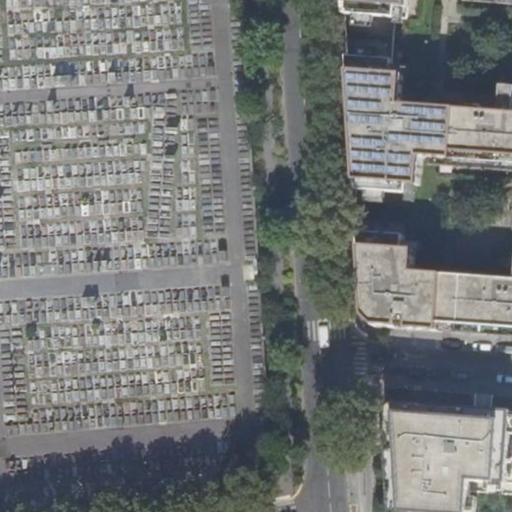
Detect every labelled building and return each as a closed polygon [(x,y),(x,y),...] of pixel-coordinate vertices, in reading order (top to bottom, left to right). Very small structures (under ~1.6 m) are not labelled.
[(355,153),(357,189),(410,194),(411,185),(422,185),(424,158),(511,164),(511,87),(504,87),(502,113),(404,107),(405,76),(394,76),(397,19),(409,20),(410,0),(345,0),(352,103),(375,105),(375,110),(374,122),(366,121),(367,154),(355,153)] [(375,105),(352,103),(355,153),(367,154),(366,121),(374,122),(375,110),(375,105)] [(511,280),(414,273),(415,251),(404,250),(405,236),(360,233),(364,294),(375,295),(374,303),(374,312),(365,312),(366,317),(377,329),(441,333),(441,325),(460,327),(485,328),(484,336),(499,337),(500,330),(511,330),(511,280)] [(375,295),(364,294),(365,312),(374,312),(374,303),(375,295)] [(441,333),(459,334),(460,327),(441,325),(441,333)] [(459,334),(484,336),(485,328),(460,327),(459,334)] [(499,337),(511,338),(511,330),(500,330),(499,337)] [(468,511),(475,408),(393,402),(386,409),(392,511),(468,511)] [(511,411),(492,410),(487,464),(511,465),(511,411)]
